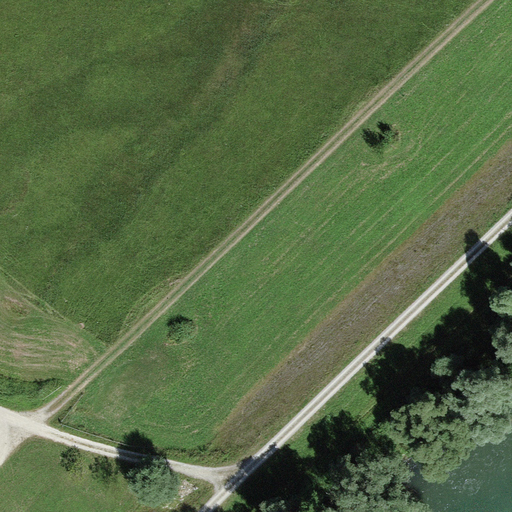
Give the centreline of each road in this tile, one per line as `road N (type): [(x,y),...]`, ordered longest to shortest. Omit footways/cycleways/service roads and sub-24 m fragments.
road 1 (track): [(23,426),(108,360),(489,0)]
road 2 (track): [(511,222),(236,483)]
road 3 (track): [(23,426),(236,483)]
